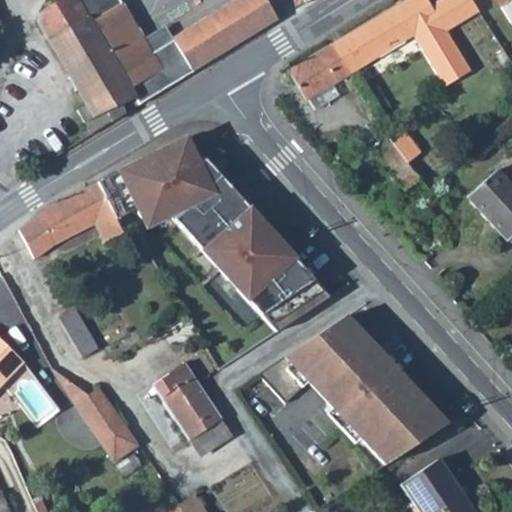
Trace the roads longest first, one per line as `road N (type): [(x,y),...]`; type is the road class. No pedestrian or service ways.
road 1 (unknown): [(394,281),(220,380),(185,346),(107,375),(87,374),(60,358),(0,225)]
road 2 (residential): [(511,411),(211,82)]
road 3 (residential): [(211,82),(0,214)]
road 4 (residential): [(345,0),(211,82)]
